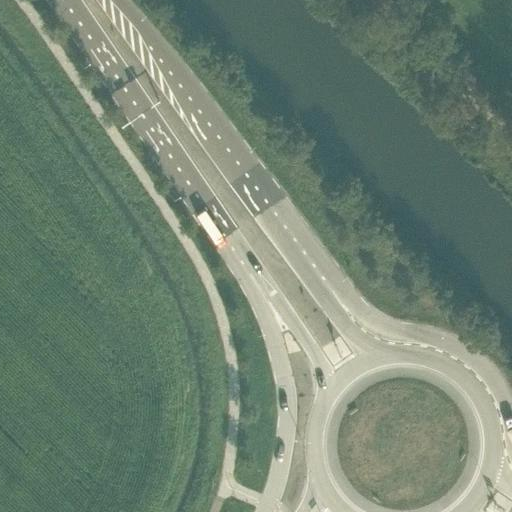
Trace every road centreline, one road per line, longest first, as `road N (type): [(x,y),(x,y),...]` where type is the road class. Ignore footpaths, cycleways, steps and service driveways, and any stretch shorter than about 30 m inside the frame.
road 1 (primary): [(318,282),(113,0)]
road 2 (primary): [(64,0),(244,260)]
road 3 (primary): [(244,260),(278,352),(286,408),(264,511)]
road 4 (primary): [(511,415),(478,358),(442,337),(381,325),(318,282)]
road 5 (track): [(511,136),(372,0)]
road 6 (primary): [(488,465),(488,420),(465,381),(426,358),(381,357)]
road 7 (primary): [(244,260),(335,386)]
